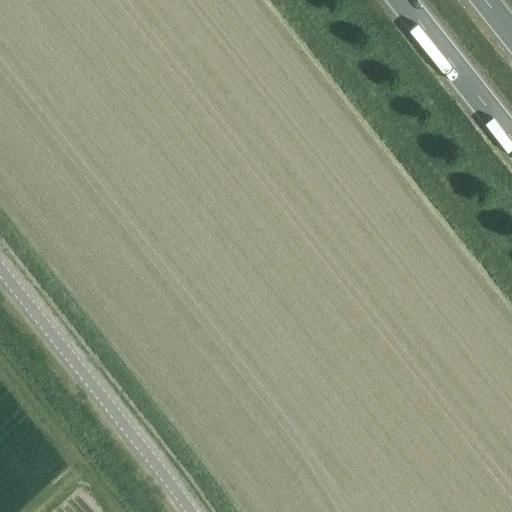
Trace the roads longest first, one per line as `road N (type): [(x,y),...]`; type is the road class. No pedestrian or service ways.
road 1 (unclassified): [(190,511),(0,267)]
road 2 (trunk): [(402,0),(511,138)]
